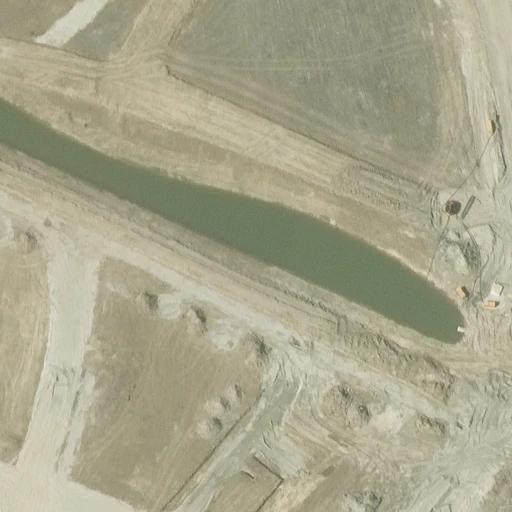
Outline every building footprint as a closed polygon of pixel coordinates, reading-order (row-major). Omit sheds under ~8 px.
[(7,228),(0,242),(0,273),(25,285),(32,270),(19,264),(30,239),(7,228)] [(134,274),(118,307),(138,316),(154,284),(134,274)] [(154,284),(138,316),(155,325),(168,298),(171,292),(154,284)] [(155,325),(152,330),(168,338),(184,305),(168,298),(155,325)] [(21,299),(17,310),(24,314),(29,303),(21,299)] [(184,305),(168,338),(184,346),(200,313),(184,305)] [(200,313),(184,346),(201,354),(217,321),(200,313)] [(217,321),(201,354),(217,361),(233,329),(217,321)] [(233,329),(217,361),(238,371),(253,339),(233,329)] [(0,343),(0,366),(27,374),(33,352),(0,343)] [(114,349),(109,359),(116,363),(121,352),(114,349)] [(121,352),(116,363),(123,366),(128,356),(121,352)] [(0,366),(0,385),(23,392),(27,374),(0,366)] [(143,371),(138,382),(145,385),(151,375),(143,371)] [(151,375),(145,385),(153,389),(158,378),(151,375)] [(179,380),(174,391),(181,394),(186,384),(179,380)] [(103,383),(97,405),(132,415),(138,393),(103,383)] [(186,384),(181,394),(188,398),(193,387),(186,384)] [(0,385),(0,404),(18,409),(23,392),(0,385)] [(351,490),(332,511),(397,511),(401,509),(404,511),(405,510),(404,509),(425,484),(410,471),(404,477),(395,469),(400,462),(350,420),(316,391),(299,411),(305,416),(298,424),(292,419),(282,431),(351,490)] [(202,392),(197,402),(204,406),(210,395),(202,392)] [(0,404),(0,422),(13,427),(18,409),(0,404)] [(97,405),(92,423),(127,432),(132,415),(97,405)] [(169,417),(167,425),(179,428),(181,420),(169,417)] [(0,422),(0,446),(7,448),(13,427),(0,422)] [(92,423),(87,440),(122,449),(127,432),(92,423)] [(167,425),(165,432),(176,435),(179,428),(167,425)] [(87,440),(83,457),(117,467),(122,449),(87,440)] [(162,442),(160,450),(172,453),(174,445),(162,442)] [(83,457),(77,479),(111,489),(117,467),(83,457)] [(152,469),(147,475),(156,483),(161,477),(152,469)] [(147,475),(142,481),(151,489),(156,483),(147,475)]
